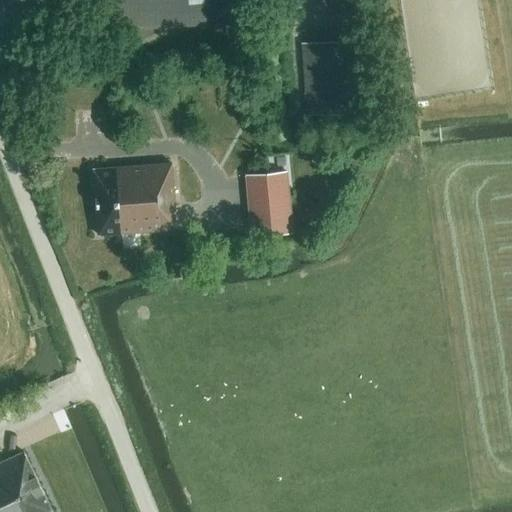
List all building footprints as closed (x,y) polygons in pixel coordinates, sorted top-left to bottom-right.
[(103,0),(106,31),(241,21),(239,0),(103,0)] [(351,112),(346,40),(301,42),(306,115),(351,112)] [(173,209),(176,209),(173,163),(98,169),(104,235),(117,233),(117,231),(132,230),(132,232),(174,229),(173,209)] [(293,232),(287,170),(245,175),(251,236),(293,232)] [(245,247),(244,236),(217,239),(218,250),(245,247)] [(0,462),(0,511),(54,511),(26,451),(0,462)]
